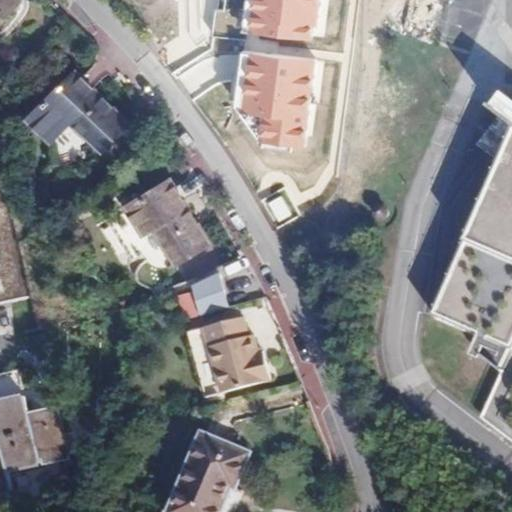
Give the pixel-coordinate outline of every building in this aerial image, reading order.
[(0,0),(0,17),(15,0),(14,0),(0,0)] [(258,151),(317,156),(327,61),(340,62),(342,36),(278,30),(281,0),(224,0),(224,9),(215,8),(212,36),(244,39),(237,112),(262,114),(258,151)] [(144,110),(82,65),(52,107),(78,128),(85,118),(120,143),(144,110)] [(511,98),(506,93),(499,103),(496,101),(494,103),(504,111),(494,125),(511,141),(486,196),(435,310),(480,331),(473,345),(501,368),(485,403),(501,415),(510,404),(511,405),(511,98)] [(0,305),(33,299),(30,282),(22,242),(15,207),(11,208),(1,159),(0,156),(0,305)] [(210,242),(173,178),(127,204),(142,231),(153,226),(175,263),(210,242)] [(387,210),(387,207),(387,205),(386,203),(384,201),(381,201),(379,201),(377,202),(375,204),(374,206),(374,208),(375,211),(377,212),(379,213),(381,214),(383,213),(385,212),(387,210)] [(192,279),(201,313),(228,305),(219,272),(192,279)] [(184,317),(197,315),(193,292),(180,294),(184,317)] [(261,357),(258,348),(252,330),(248,331),(243,312),(204,323),(222,390),(270,376),(265,356),(261,357)] [(0,489),(9,487),(6,472),(39,464),(18,369),(0,373),(0,489)] [(501,415),(485,403),(480,414),(511,438),(511,405),(510,404),(501,415)] [(29,416),(39,461),(75,453),(72,435),(62,437),(56,410),(29,416)] [(251,449),(202,430),(169,511),(221,511),(232,486),(236,488),(251,449)]
